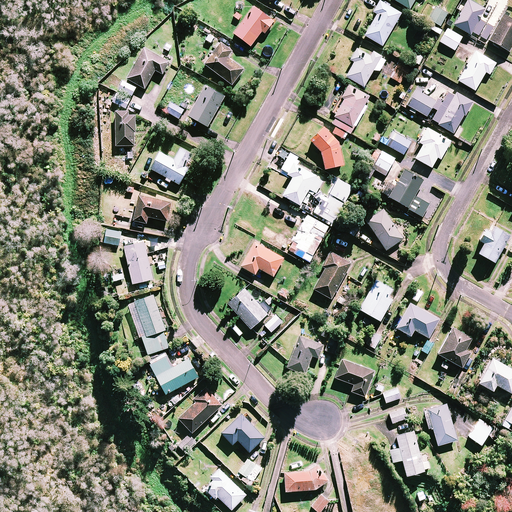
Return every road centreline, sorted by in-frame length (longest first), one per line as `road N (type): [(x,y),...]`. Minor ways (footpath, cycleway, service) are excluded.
road 1 (residential): [(318,415),(271,400),(199,319),(189,272),(200,235),(332,0)]
road 2 (residential): [(511,310),(446,270),(437,249),(511,111)]
